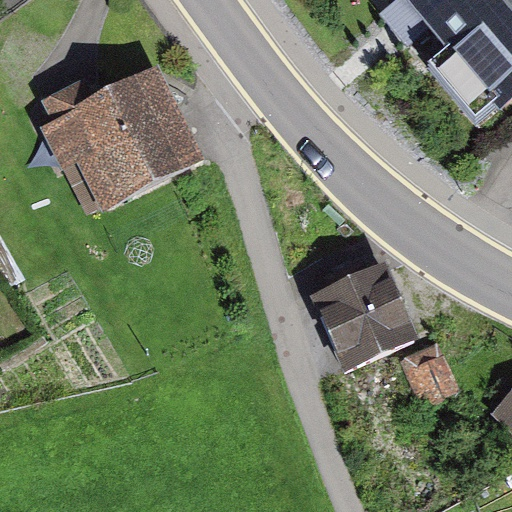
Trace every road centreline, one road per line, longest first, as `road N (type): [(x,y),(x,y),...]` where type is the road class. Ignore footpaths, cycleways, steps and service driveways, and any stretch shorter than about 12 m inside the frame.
road 1 (residential): [(351,511),(228,139),(230,103),(258,77)]
road 2 (tertiary): [(258,77),(395,218),(511,291)]
